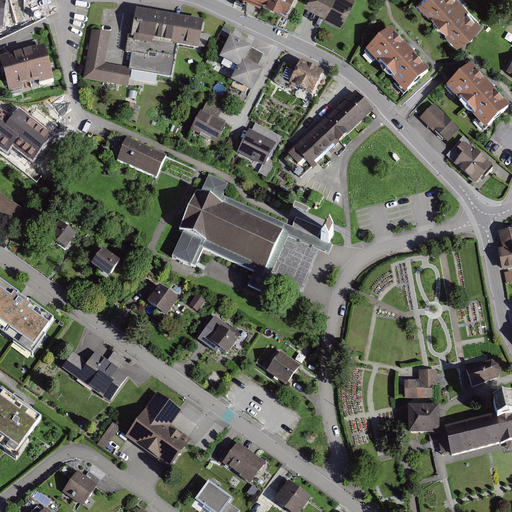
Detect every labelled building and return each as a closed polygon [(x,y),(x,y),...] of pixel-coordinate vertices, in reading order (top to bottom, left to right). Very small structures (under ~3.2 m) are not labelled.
[(245,0),(261,7),(263,2),(286,13),(291,0),(245,0)] [(356,0),(309,0),(305,8),(342,27),(356,0)] [(459,0),(424,0),(418,6),(456,49),(483,26),(459,0)] [(205,24),(135,11),(127,55),(134,57),(131,72),(172,79),(178,49),(200,53),(205,24)] [(430,73),(391,31),(366,54),(405,96),(430,73)] [(114,36),(94,32),(84,83),(128,91),(131,72),(108,68),(114,36)] [(240,70),(244,63),(251,50),(231,40),(221,61),(240,70)] [(45,48),(23,54),(32,89),(54,83),(45,48)] [(23,54),(0,60),(9,94),(32,89),(23,54)] [(240,70),(233,83),(253,93),(263,73),(244,63),(240,70)] [(326,76),(300,64),(289,88),(316,100),(326,76)] [(511,109),(472,66),(447,89),(485,132),(511,109)] [(375,116),(355,94),(283,161),(303,182),(375,116)] [(225,111),(208,103),(193,136),(218,148),(228,126),(219,122),(225,111)] [(134,105),(126,104),(125,112),(133,113),(134,105)] [(435,108),(422,121),(447,146),(460,133),(435,108)] [(0,111),(0,145),(8,152),(13,144),(34,161),(53,137),(20,111),(12,121),(0,111)] [(278,146),(250,132),(238,157),(266,170),(278,146)] [(230,139),(227,147),(232,150),(236,141),(230,139)] [(170,160),(127,141),(116,165),(159,184),(170,160)] [(494,167),(465,143),(450,161),(478,186),(494,167)] [(184,233),(172,259),(192,267),(192,266),(195,268),(203,250),(254,272),(248,286),(263,293),(269,278),(264,276),(286,225),(225,198),(230,187),(209,176),(201,195),(197,193),(180,231),(184,233)] [(26,215),(0,196),(0,222),(13,232),(26,215)] [(296,202),(294,207),(307,213),(309,208),(296,202)] [(321,240),(325,233),(321,231),(322,229),(296,218),(293,225),(294,225),(293,228),(321,240)] [(78,236),(59,224),(49,239),(68,251),(78,236)] [(326,230),(325,233),(321,240),(321,241),(329,245),(334,233),(326,230)] [(511,232),(497,236),(506,272),(511,270),(511,232)] [(121,262),(103,251),(92,268),(110,279),(121,262)] [(25,299),(0,281),(0,333),(33,357),(47,338),(44,335),(55,321),(25,299)] [(179,301),(157,288),(147,305),(169,318),(179,301)] [(198,295),(190,307),(198,312),(206,301),(198,295)] [(242,335),(215,318),(199,342),(226,360),(242,335)] [(110,406),(129,379),(120,373),(127,363),(116,355),(109,365),(96,356),(89,365),(75,355),(62,373),(110,406)] [(301,369),(281,355),(267,375),(287,390),(301,369)] [(492,360),(467,369),(473,387),(498,379),(502,371),(499,363),(492,360)] [(420,382),(406,382),(406,401),(434,401),(434,389),(439,389),(439,373),(420,373),(420,382)] [(27,410),(4,394),(0,399),(0,447),(18,460),(29,444),(26,442),(41,420),(27,410)] [(182,413),(157,396),(127,440),(171,471),(190,443),(170,429),(182,413)] [(445,428),(452,456),(501,444),(507,443),(507,444),(511,443),(511,406),(511,400),(494,404),(496,415),(445,428)] [(439,407),(408,408),(409,436),(440,435),(439,407)] [(113,423),(97,446),(105,451),(121,429),(113,423)] [(267,468),(239,447),(224,466),(251,488),(267,468)] [(89,473),(85,479),(97,487),(101,481),(89,473)] [(85,479),(78,474),(63,495),(83,510),(99,488),(97,487),(85,479)] [(233,501),(209,483),(196,501),(209,511),(224,511),(230,505),(233,501)] [(302,511),(312,500),(289,483),(274,503),(286,511),(302,511)]
